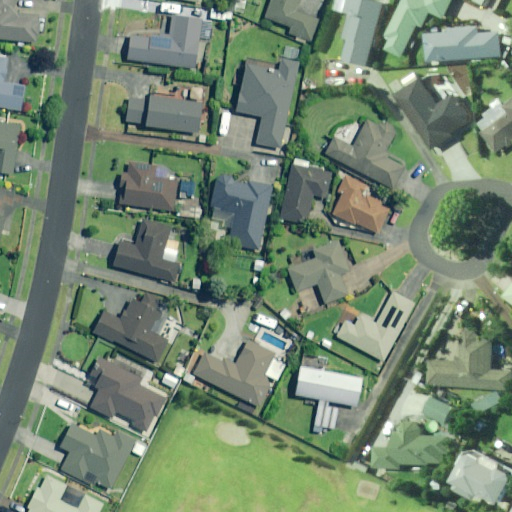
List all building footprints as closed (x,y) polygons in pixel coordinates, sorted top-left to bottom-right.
[(11,7),(11,0),(0,0),(0,37),(34,41),(35,34),(36,35),(37,33),(38,20),(35,20),(36,13),(12,11),(12,13),(9,9),(11,7)] [(242,11),(244,1),(244,0),(234,0),(233,10),(242,11)] [(294,9),(296,0),(268,0),(263,16),(289,26),(287,32),(298,36),(310,41),(318,18),(294,9)] [(370,66),(388,2),(380,0),(352,0),(349,11),(354,12),(347,37),(352,38),(346,59),(370,66)] [(446,18),(454,0),(406,0),(389,35),(394,37),(388,48),(404,57),(421,24),(425,26),(433,11),(446,18)] [(194,68),(200,20),(200,17),(170,13),(170,15),(167,33),(157,32),(157,34),(149,32),(148,36),(143,36),(139,35),(131,34),(128,34),(128,37),(125,53),(125,58),(138,60),(164,63),(194,68)] [(433,61),(503,55),(501,31),(481,33),(480,25),(455,27),(451,27),(452,31),(440,32),(429,33),(428,33),(430,59),(430,61),(433,61)] [(0,106),(18,110),(19,103),(23,85),(1,81),(2,78),(3,78),(4,70),(4,68),(3,68),(4,58),(5,56),(0,55),(0,106)] [(295,63),(296,60),(277,57),(276,62),(275,68),(243,62),(238,84),(237,91),(236,91),(233,108),(232,110),(259,115),(254,142),(279,147),(283,124),(295,63)] [(318,79),(307,79),(307,89),(319,88),(318,79)] [(441,106),(424,79),(399,96),(435,151),(454,139),(452,135),(474,120),(458,95),(441,106)] [(178,130),(195,132),(199,101),(148,94),(146,94),(145,98),(130,96),(126,95),(123,120),(129,121),(142,123),(142,125),(144,125),(178,130)] [(511,99),(504,106),(509,112),(494,123),(490,118),(485,122),(489,127),(485,130),(483,132),(498,152),(508,144),(510,146),(511,144),(511,99)] [(377,123),(376,124),(365,118),(364,119),(350,145),(340,140),(331,135),(324,148),(322,152),(391,189),(403,166),(402,165),(385,156),(386,153),(387,152),(383,150),(385,147),(393,132),(391,124),(384,120),(377,123)] [(0,120),(0,172),(11,174),(11,172),(14,149),(18,124),(0,120)] [(306,166),(306,163),(307,160),(292,157),(291,162),(290,162),(278,218),(305,224),(308,210),(311,193),(314,194),(313,195),(316,196),(323,197),(329,173),(329,171),(326,170),(322,170),(306,166)] [(128,204),(172,210),(176,179),(153,176),(154,164),(127,160),(125,172),(119,171),(118,176),(117,185),(120,185),(118,198),(117,203),(128,204)] [(245,183),(232,180),(232,179),(228,174),(220,173),(214,178),(212,186),(211,186),(207,205),(215,206),(217,207),(217,209),(232,212),(227,240),(226,243),(257,250),(271,184),(266,183),(248,180),(246,179),(245,181),(245,183)] [(372,230),(376,232),(388,208),(379,204),(380,202),(364,194),(363,196),(359,194),(364,184),(343,174),(341,180),(336,191),(339,192),(330,213),(352,223),(353,222),(372,230)] [(165,238),(169,227),(169,225),(141,217),(136,236),(134,241),(133,243),(122,240),(116,239),(109,264),(173,282),(178,262),(169,260),(173,248),(175,241),(165,238)] [(342,255),(339,249),(335,239),(314,247),(310,249),(314,257),(292,265),(285,268),(294,291),(297,290),(315,283),(323,304),(346,295),(338,274),(348,270),(347,270),(342,255)] [(153,309),(157,301),(158,299),(144,291),(138,302),(134,300),(130,298),(124,310),(121,309),(117,317),(104,311),(101,309),(90,331),(110,341),(111,340),(155,362),(166,341),(167,339),(147,329),(152,320),(156,320),(160,313),(153,309)] [(412,302),(411,302),(391,291),(374,323),(358,314),(357,316),(353,325),(345,321),(343,320),(334,336),(382,360),(383,359),(404,317),(412,302)] [(258,298),(253,307),(258,310),(264,301),(258,298)] [(289,313),(287,311),(284,308),(279,313),(284,319),(289,313)] [(495,341),(495,338),(480,337),(480,332),(464,330),(462,350),(462,356),(458,356),(457,360),(431,359),(429,385),(430,385),(433,385),(511,389),(511,369),(493,369),(495,341)] [(274,353),(255,344),(246,339),(233,363),(221,357),(219,360),(205,353),(203,352),(192,373),(211,383),(258,407),(263,396),(268,386),(263,374),(274,353)] [(176,364),(172,372),(180,375),(183,368),(176,364)] [(324,371),(300,366),(297,366),(292,394),(305,396),(317,398),(316,405),(311,431),(319,432),(321,426),(324,427),(332,428),(336,408),(325,406),(326,400),(354,405),(358,384),(359,377),(324,371)] [(178,380),(166,374),(162,382),(174,388),(178,380)] [(419,383),(420,382),(423,378),(418,374),(413,381),(418,384),(419,383)] [(454,407),(446,403),(434,397),(432,399),(425,412),(446,423),(454,407)] [(141,402),(130,423),(138,427),(149,406),(141,402)] [(449,453),(450,437),(423,436),(423,427),(416,427),(416,421),(408,421),(407,426),(400,426),(400,431),(395,431),(394,448),(376,447),(375,467),(402,468),(402,463),(420,464),(429,464),(429,462),(443,463),(444,453),(449,453)] [(117,431),(114,430),(112,435),(97,428),(94,435),(69,422),(58,444),(57,446),(67,451),(61,463),(59,468),(63,471),(81,480),(85,471),(96,477),(94,481),(109,489),(110,488),(133,442),(134,440),(117,431)] [(139,455),(143,447),(134,442),(130,451),(139,455)] [(511,484),(511,472),(504,468),(499,470),(487,463),(486,459),(476,454),(470,455),(465,465),(456,481),(457,482),(453,489),(473,500),(474,498),(481,502),(482,499),(484,497),(481,496),(482,494),(495,501),(501,504),(511,484)] [(356,466),(367,472),(370,467),(359,461),(356,466)] [(58,500),(65,486),(44,475),(38,488),(34,487),(25,504),(29,506),(25,511),(97,511),(101,503),(91,498),(83,494),(76,508),(58,500)] [(432,488),(440,488),(442,488),(442,479),(433,478),(432,488)]
